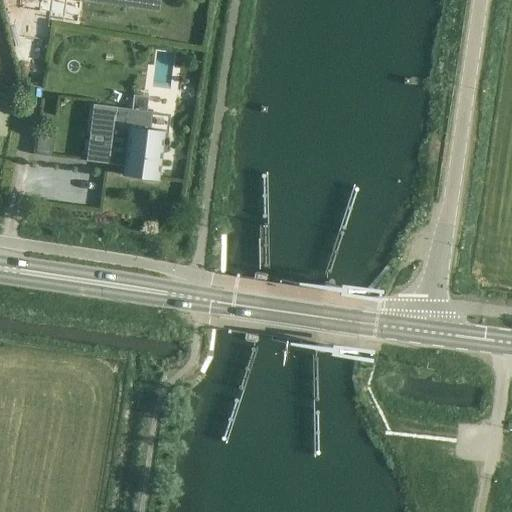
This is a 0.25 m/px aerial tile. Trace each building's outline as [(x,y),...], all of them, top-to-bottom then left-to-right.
[(10,97),(0,95),(0,135),(4,136),(10,97)] [(110,164),(110,158),(125,160),(123,175),(159,180),(162,150),(166,150),(168,133),(147,130),(149,116),(146,116),(148,97),(133,95),(131,114),(116,112),(117,108),(93,105),(93,109),(96,109),(90,158),(86,157),(86,161),(110,164)] [(36,154),(52,157),(55,132),(39,130),(36,154)] [(255,272),(245,339),(245,340),(246,341),(246,342),(255,343),(256,343),(257,342),(258,341),(268,275),(268,274),(267,273),(266,272),(257,271),(256,271),(255,272)] [(323,283),(313,350),(313,351),(314,352),(315,352),(323,353),(324,353),(325,353),(326,352),(336,285),(336,284),(335,283),(334,283),(334,282),(334,281),(333,280),(332,280),(331,279),(330,280),(329,280),(329,281),(328,282),(325,281),(324,282),(323,282),(323,283)]
